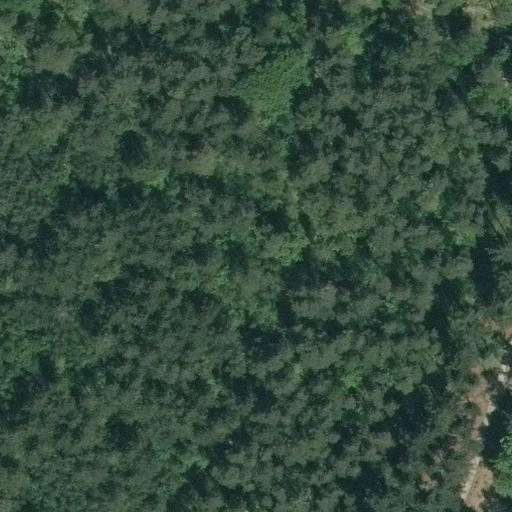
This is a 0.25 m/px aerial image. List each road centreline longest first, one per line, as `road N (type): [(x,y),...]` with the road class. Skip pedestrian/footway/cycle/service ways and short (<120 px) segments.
road 1 (track): [(327,0),(325,58),(303,124),(302,225),(267,389),(161,511)]
road 2 (track): [(457,511),(511,352)]
road 3 (track): [(385,0),(511,42)]
